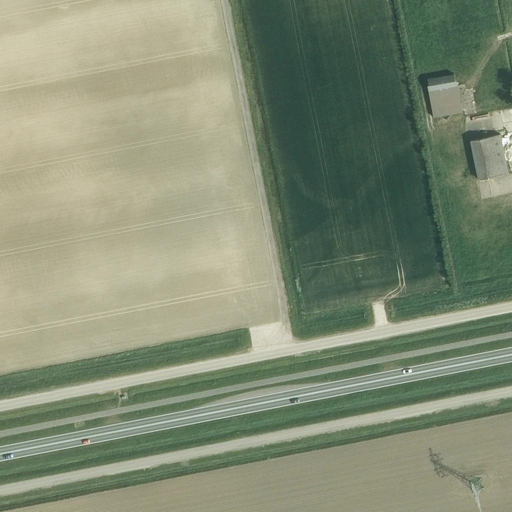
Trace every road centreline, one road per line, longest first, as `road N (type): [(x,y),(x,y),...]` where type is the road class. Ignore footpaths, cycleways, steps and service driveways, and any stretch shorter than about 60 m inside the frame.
road 1 (unclassified): [(0,406),(511,307)]
road 2 (unclassified): [(0,490),(511,391)]
road 3 (trunk): [(0,450),(511,352)]
